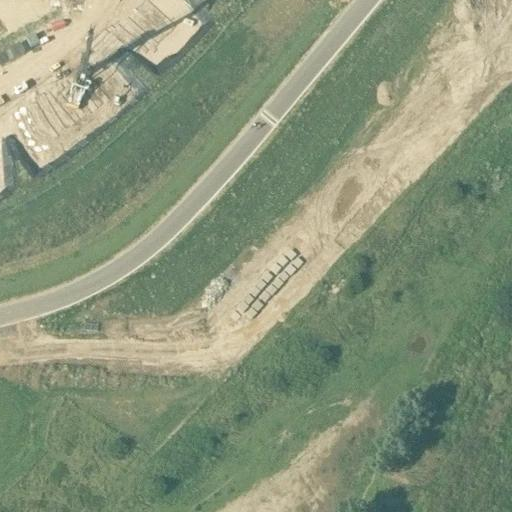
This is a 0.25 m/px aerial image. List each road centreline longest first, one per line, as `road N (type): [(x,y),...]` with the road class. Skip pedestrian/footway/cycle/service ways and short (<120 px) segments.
road 1 (unclassified): [(0,316),(111,273),(148,243),(188,208),(364,0)]
road 2 (residential): [(0,88),(90,23),(108,0)]
